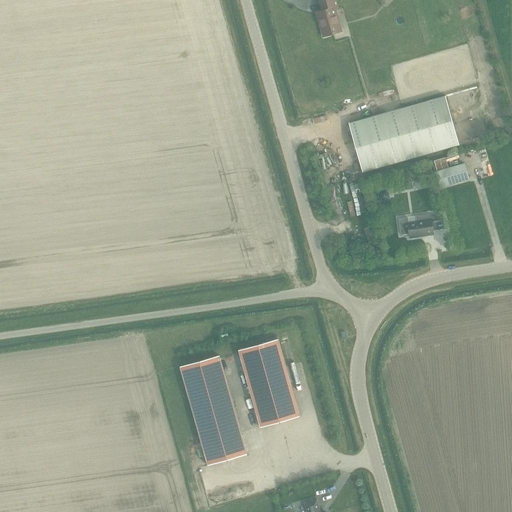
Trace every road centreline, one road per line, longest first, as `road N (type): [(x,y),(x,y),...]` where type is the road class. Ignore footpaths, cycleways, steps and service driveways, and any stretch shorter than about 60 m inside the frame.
road 1 (unclassified): [(0,336),(330,288)]
road 2 (tertiary): [(330,288),(245,0)]
road 3 (tertiary): [(391,511),(357,384),(371,319)]
road 4 (tertiary): [(371,319),(415,284),(511,266)]
